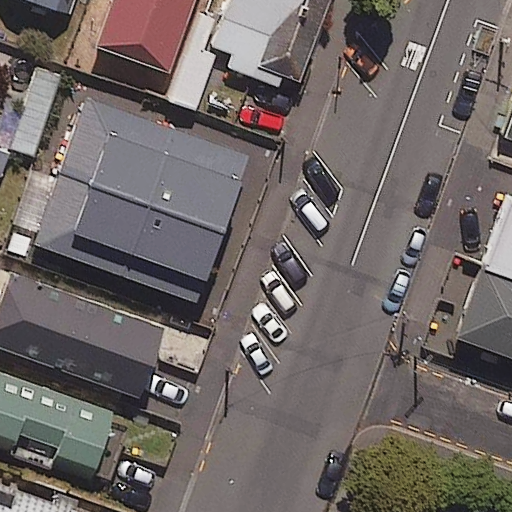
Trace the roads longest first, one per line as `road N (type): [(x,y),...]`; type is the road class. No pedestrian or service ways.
road 1 (unclassified): [(444,0),(319,358)]
road 2 (unclassified): [(319,358),(511,429)]
road 3 (unclassified): [(319,358),(264,511)]
